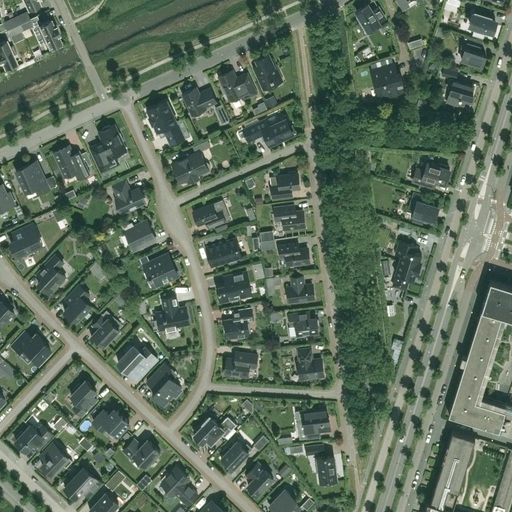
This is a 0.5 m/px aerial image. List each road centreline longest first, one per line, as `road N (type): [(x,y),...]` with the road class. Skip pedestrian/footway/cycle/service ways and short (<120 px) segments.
road 1 (residential): [(511,37),(364,511)]
road 2 (residential): [(344,395),(311,140)]
road 3 (residential): [(400,511),(464,301),(453,281)]
road 4 (secondary): [(453,281),(382,511)]
road 5 (residential): [(123,97),(335,0)]
road 6 (residential): [(201,387),(207,323),(170,204)]
road 7 (residential): [(170,204),(311,140)]
road 8 (residential): [(201,387),(344,395)]
road 9 (residential): [(167,432),(75,346)]
